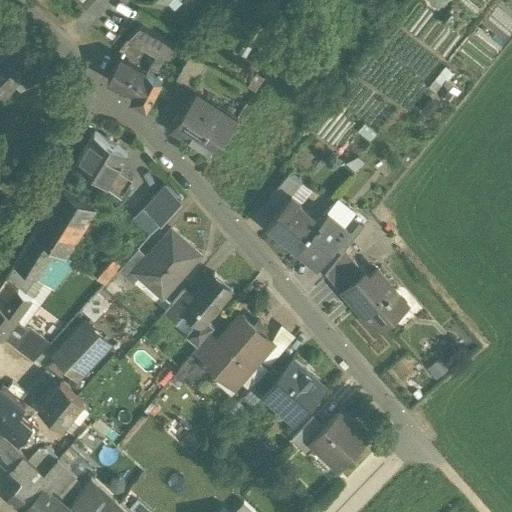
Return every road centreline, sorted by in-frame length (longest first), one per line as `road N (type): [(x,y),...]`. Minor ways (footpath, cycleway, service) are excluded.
road 1 (residential): [(85,86),(149,128),(416,429)]
road 2 (residential): [(85,86),(0,257)]
